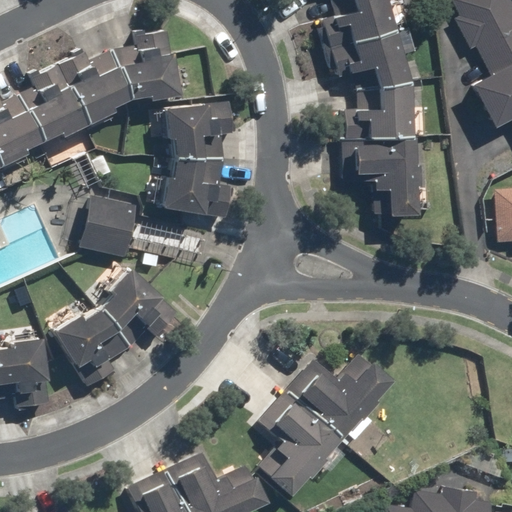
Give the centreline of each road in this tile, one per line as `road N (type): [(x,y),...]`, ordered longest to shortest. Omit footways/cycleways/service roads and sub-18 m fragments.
road 1 (residential): [(231,305),(148,400),(69,442),(0,458)]
road 2 (residential): [(454,292),(304,291),(231,305)]
road 3 (residential): [(275,189),(300,227),(334,251),(454,292)]
road 4 (residential): [(217,0),(260,59),(274,118),(275,189)]
road 5 (residential): [(275,189),(265,243),(231,305)]
